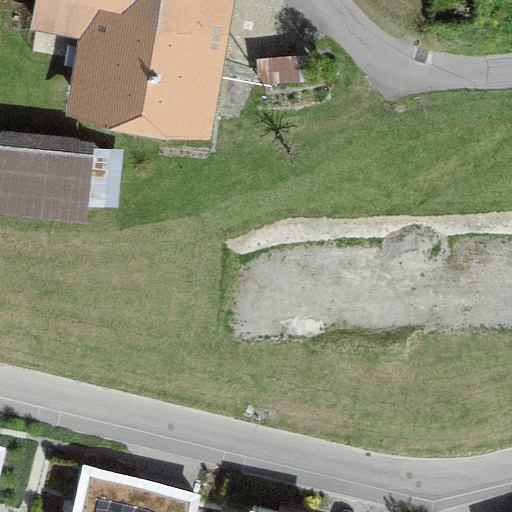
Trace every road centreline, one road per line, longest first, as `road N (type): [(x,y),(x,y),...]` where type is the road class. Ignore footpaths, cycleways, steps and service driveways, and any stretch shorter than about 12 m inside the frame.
road 1 (residential): [(511,469),(441,481),(390,478),(0,385)]
road 2 (unclassified): [(511,68),(448,75),(387,64),(333,0)]
